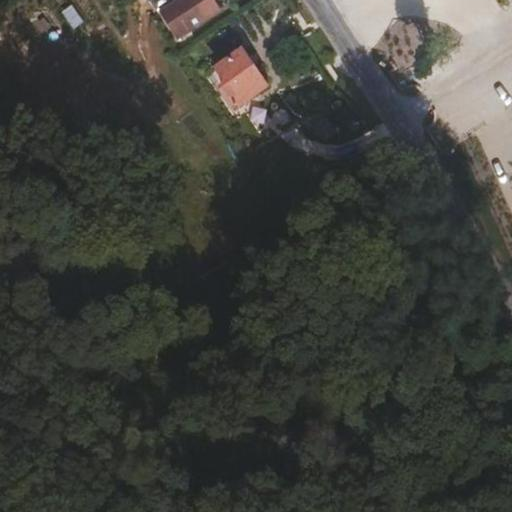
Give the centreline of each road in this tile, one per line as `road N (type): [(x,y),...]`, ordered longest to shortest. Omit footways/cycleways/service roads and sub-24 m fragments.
road 1 (tertiary): [(472,255),(390,116)]
road 2 (residential): [(390,116),(511,42)]
road 3 (tertiary): [(390,116),(317,0)]
